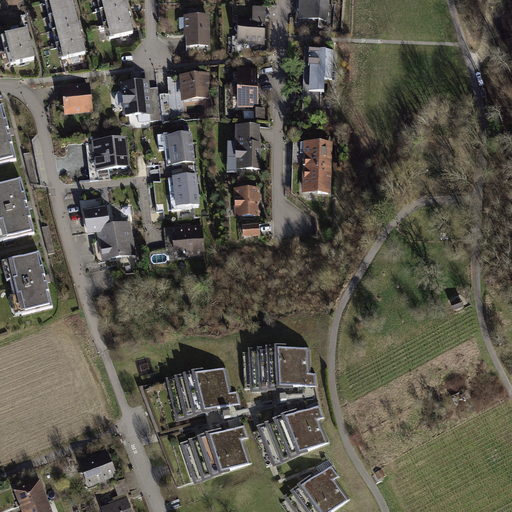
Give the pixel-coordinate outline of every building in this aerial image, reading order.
[(75,0),(45,0),(61,60),(89,53),(75,0)] [(125,0),(95,0),(106,41),(134,34),(125,0)] [(332,0),(299,0),(298,21),(331,23),(332,0)] [(254,17),(238,16),(237,43),(265,44),(267,9),(254,9),(254,17)] [(211,16),(186,16),(187,47),(212,46),(211,16)] [(27,28),(1,35),(6,50),(31,44),(27,28)] [(31,44),(6,50),(10,67),(35,60),(31,44)] [(335,51),(304,50),(303,100),(334,101),(335,51)] [(259,70),(238,70),(238,107),(259,107),(259,70)] [(212,73),(181,75),(183,101),(214,99),(212,73)] [(148,82),(122,85),(124,116),(151,114),(148,82)] [(89,86),(63,89),(66,116),(93,113),(89,86)] [(5,105),(0,106),(0,164),(20,159),(5,105)] [(273,122),(244,122),(244,165),(273,165),(273,122)] [(189,132),(162,136),(167,165),(194,161),(189,132)] [(126,136),(93,141),(97,170),(130,165),(126,136)] [(334,145),(304,144),(303,195),(332,196),(334,145)] [(200,205),(196,176),(169,180),(173,209),(200,205)] [(0,236),(2,243),(37,234),(22,178),(0,183),(0,236)] [(272,185),(245,186),(246,212),(273,212),(272,185)] [(97,231),(109,228),(103,199),(80,204),(87,238),(98,236),(97,231)] [(270,222),(253,223),(254,234),(271,233),(270,222)] [(109,228),(97,231),(98,236),(104,264),(135,258),(128,224),(109,228)] [(202,225),(172,229),(176,259),(206,255),(202,225)] [(57,305),(41,251),(1,263),(17,317),(57,305)] [(455,312),(465,308),(462,300),(452,305),(455,312)] [(312,375),(311,349),(253,352),(253,362),(258,362),(259,390),(317,388),(317,374),(312,375)] [(233,394),(227,369),(170,382),(172,393),(177,391),(184,419),(240,406),(237,393),(233,394)] [(275,465),(329,444),(321,421),(325,419),(320,406),(266,427),(276,453),(271,455),(275,465)] [(197,484),(252,465),(244,441),(248,440),(244,427),(189,446),(198,473),(194,474),(197,484)] [(107,452),(83,463),(93,484),(116,473),(107,452)] [(333,511),(350,500),(336,480),(340,477),(332,466),(291,494),(304,511),(333,511)] [(55,511),(43,480),(16,491),(23,511),(55,511)] [(133,511),(126,494),(100,505),(103,511),(133,511)]
